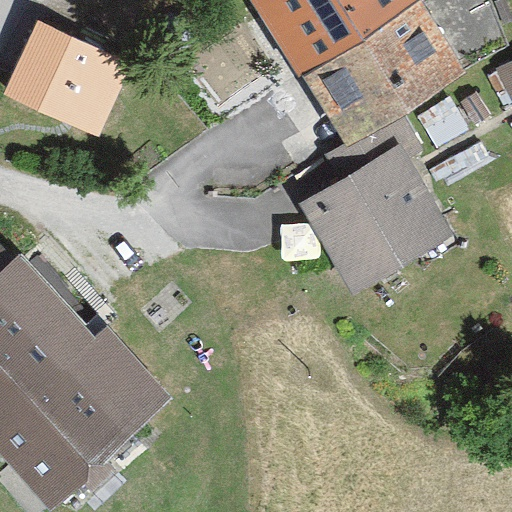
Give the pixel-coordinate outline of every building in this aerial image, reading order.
[(307,58),(352,130),(467,59),(429,0),(259,0),(299,64),(307,58)] [(10,100),(103,139),(136,62),(42,23),(10,100)] [(511,61),(497,69),(511,96),(511,61)] [(431,225),(394,165),(326,206),(363,267),(431,225)] [(92,332),(17,252),(0,267),(0,427),(62,494),(170,393),(103,321),(92,332)]
